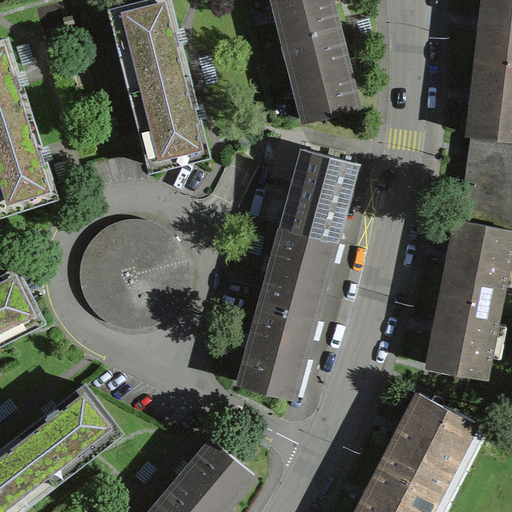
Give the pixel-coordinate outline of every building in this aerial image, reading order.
[(140,63),(128,66),(133,87),(187,74),(180,47),(179,47),(175,29),(173,24),(174,23),(168,0),(145,0),(114,8),(115,13),(127,10),(130,25),(118,28),(124,51),(136,48),(140,63)] [(291,16),(280,19),(285,40),(338,27),(332,0),(331,0),(330,0),(274,0),(276,4),(288,1),(291,16)] [(478,59),(511,62),(511,0),(484,0),(482,28),(478,59)] [(345,53),(338,27),(285,40),(285,42),(297,39),(301,54),(289,57),(295,80),(307,77),(311,92),(299,95),(305,119),(358,105),(351,77),(350,77),(346,59),(344,53),(345,53)] [(0,125),(30,116),(22,90),(21,90),(16,72),(14,67),(15,67),(6,39),(0,40),(0,125)] [(511,136),(511,62),(478,59),(473,101),(470,131),(475,132),(511,136)] [(138,104),(153,166),(207,152),(199,123),(199,124),(194,106),(193,100),(187,74),(133,87),(134,89),(146,86),(150,101),(138,104)] [(30,116),(0,125),(0,169),(2,169),(7,183),(0,185),(0,202),(2,210),(55,194),(46,165),(45,165),(40,148),(38,142),(39,142),(30,116)] [(511,200),(511,136),(475,132),(467,188),(463,220),(508,229),(511,200)] [(283,225),(334,239),(355,162),(304,148),(291,193),(283,225)] [(499,302),(511,234),(511,229),(508,229),(463,220),(458,219),(450,260),(444,291),(499,302)] [(140,325),(162,318),(179,302),(180,300),(187,280),(185,257),(173,237),(154,223),(131,220),(108,227),(91,244),(83,265),(85,289),(97,309),(116,322),(140,325)] [(261,302),(313,316),(334,239),(283,225),(283,226),(282,225),(275,252),(271,270),(269,276),(268,275),(261,302)] [(0,336),(41,317),(16,267),(0,275),(0,336)] [(499,302),(444,291),(435,332),(429,364),(485,375),(499,302)] [(240,381),(292,395),(313,316),(261,302),(254,329),(255,329),(250,347),(248,352),(240,381)] [(20,433),(54,477),(56,476),(48,466),(60,457),(68,466),(118,427),(85,384),(61,402),(62,403),(47,414),(42,417),(20,433)] [(467,416),(419,391),(393,442),(382,463),(430,488),(436,477),(443,480),(469,430),(462,427),(467,416)] [(0,507),(3,511),(8,511),(54,477),(20,433),(0,449),(0,507)] [(160,499),(175,511),(221,511),(228,503),(222,498),(232,486),(239,491),(254,473),(212,437),(193,460),(194,460),(181,475),(178,479),(177,478),(160,499)] [(426,511),(431,503),(424,500),(430,488),(382,463),(358,510),(356,511),(426,511)] [(175,511),(160,499),(148,511),(175,511)]
